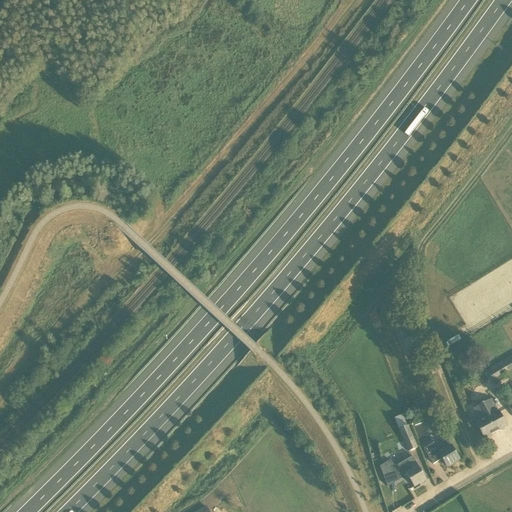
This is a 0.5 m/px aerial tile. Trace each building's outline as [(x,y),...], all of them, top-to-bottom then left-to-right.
[(412,362),(425,357),(409,322),(400,326),(400,327),(402,326),(408,339),(404,341),(412,362)] [(499,372),(511,365),(511,354),(489,366),(492,372),(497,369),(499,372)] [(478,406),(485,419),(476,424),(484,439),(507,427),(499,412),(492,399),(478,406)] [(409,452),(417,448),(408,426),(399,430),(409,452)] [(424,449),(433,465),(442,459),(447,467),(460,460),(448,441),(436,448),(433,443),(424,449)] [(388,486),(402,478),(391,459),(377,466),(388,486)] [(414,487),(427,480),(415,460),(409,464),(412,470),(406,474),(414,487)]
